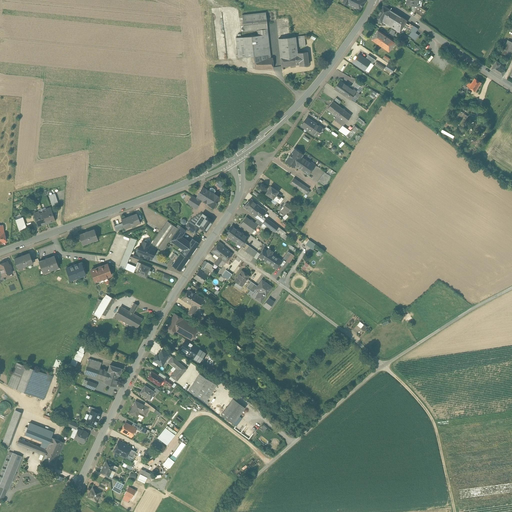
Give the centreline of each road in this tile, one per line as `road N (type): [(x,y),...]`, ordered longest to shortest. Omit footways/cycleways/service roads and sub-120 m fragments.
road 1 (track): [(511,287),(382,366),(249,481),(230,511)]
road 2 (tertiary): [(65,511),(163,311),(216,235)]
road 3 (track): [(453,511),(427,412),(357,342),(284,287)]
road 4 (tertiary): [(0,252),(233,158)]
road 5 (tertiary): [(233,158),(304,97),(373,0)]
road 6 (tertiary): [(381,0),(511,86)]
